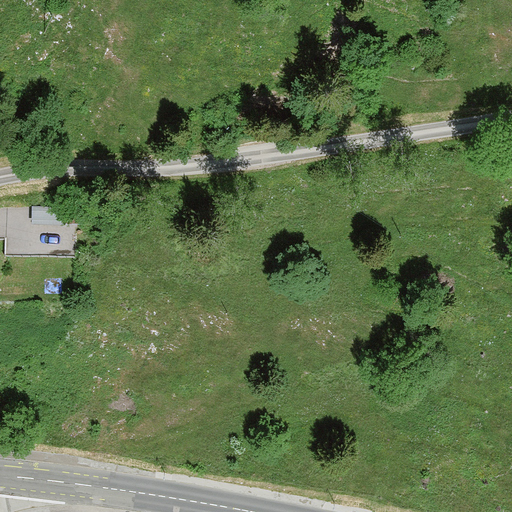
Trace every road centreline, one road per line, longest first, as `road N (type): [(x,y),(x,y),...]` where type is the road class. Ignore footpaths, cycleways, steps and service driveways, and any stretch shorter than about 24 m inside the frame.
road 1 (residential): [(0,179),(249,157),(511,118)]
road 2 (secondary): [(241,511),(0,474)]
